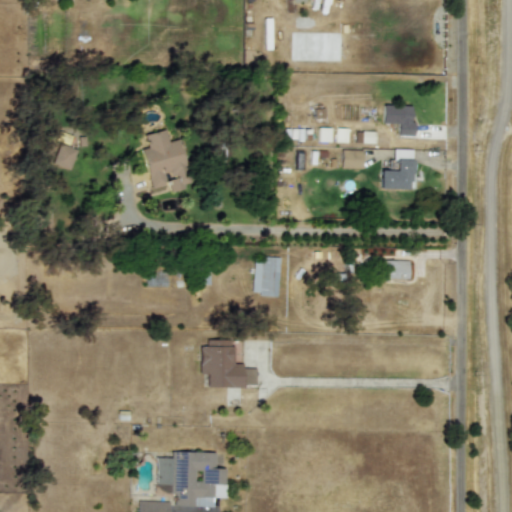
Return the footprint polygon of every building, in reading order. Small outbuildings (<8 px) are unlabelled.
[(409,105),(381,104),(380,122),(396,123),(395,134),(411,135),(412,122),(408,122),(409,105)] [(139,148),(149,188),(166,184),(167,190),(188,185),(176,138),(166,141),(163,128),(141,134),(145,147),(139,148)] [(387,143),(387,132),(359,131),(358,142),(387,143)] [(67,169),(75,149),(57,143),(50,163),(67,169)] [(411,149),(392,148),(392,170),(378,169),(377,188),(409,190),(411,149)] [(360,149),(338,149),(338,168),(360,168),(360,149)] [(77,214),(78,235),(94,234),(93,213),(77,214)] [(250,291),(257,291),(257,295),(275,296),(276,257),(251,256),(250,291)] [(405,278),(406,260),(381,259),(380,277),(405,278)] [(203,386),(254,386),(253,367),(240,368),(240,363),(230,363),(230,339),(204,339),(204,345),(197,345),(197,373),(203,373),(203,386)] [(212,451),(169,451),(168,457),(154,456),(153,483),(168,483),(168,494),(172,494),(172,505),(210,506),(210,497),(221,497),(222,468),(211,467),(212,451)] [(134,511),(166,511),(166,501),(135,500),(134,511)]
